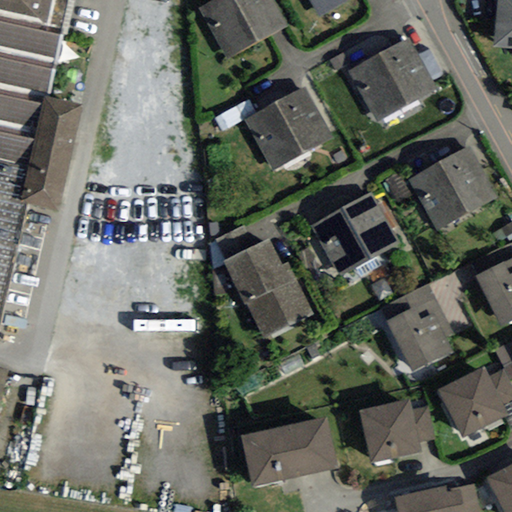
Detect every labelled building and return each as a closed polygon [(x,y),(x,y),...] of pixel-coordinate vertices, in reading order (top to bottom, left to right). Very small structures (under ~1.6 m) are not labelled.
[(71,0),(0,0),(0,325),(27,204),(50,97),(71,0)] [(216,0),(200,9),(228,59),(287,26),(272,0),(216,0)] [(309,0),(319,18),(350,0),(309,0)] [(511,0),(497,0),(493,48),(511,49),(511,0)] [(350,72),(378,121),(436,89),(408,40),(350,72)] [(244,120),(272,171),(333,138),(305,87),(244,120)] [(81,105),(50,97),(27,204),(56,211),(81,105)] [(416,194),(436,230),(498,198),(470,147),(408,181),(416,194)] [(385,179),(399,204),(416,194),(408,181),(402,171),(385,179)] [(311,227),(339,277),(400,244),(371,193),(311,227)] [(253,247),(243,226),(215,240),(225,261),(253,247)] [(262,339),(313,313),(288,262),(283,265),(269,239),(253,247),(225,261),(223,261),(244,306),(246,304),(262,339)] [(501,327),(511,321),(511,259),(503,264),(477,277),(501,327)] [(446,338),(454,334),(428,284),(388,305),(394,318),(386,322),(412,373),(453,351),(446,338)] [(508,380),(511,378),(511,341),(494,350),(503,370),(508,380)] [(505,418),(509,416),(503,405),(511,400),(511,387),(508,380),(503,370),(489,378),(484,368),(438,391),(462,439),(505,418)] [(0,369),(0,408),(2,409),(12,373),(0,369)] [(371,463),(421,453),(418,444),(410,410),(409,400),(359,411),(371,463)] [(511,430),(511,400),(503,405),(509,416),(505,418),(511,430)] [(418,444),(435,440),(427,406),(410,410),(418,444)] [(242,437),(252,486),(336,468),(326,419),(242,437)] [(502,511),(511,511),(511,464),(485,478),(502,511)] [(463,511),(480,511),(473,485),(459,488),(459,490),(463,511)] [(394,498),(396,511),(463,511),(459,490),(447,493),(445,486),(394,498)]
